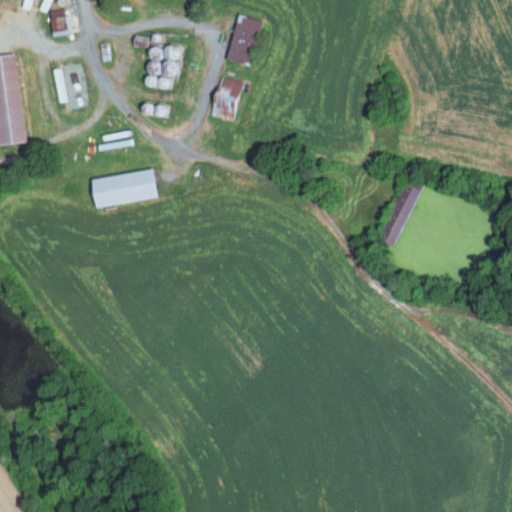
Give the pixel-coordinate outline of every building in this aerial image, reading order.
[(70,32),(68,8),(48,10),(51,34),(70,32)] [(226,58),(250,64),(261,18),(237,13),(226,58)] [(176,66),(169,65),(170,56),(176,57),(177,48),(151,44),(146,76),(160,78),(161,72),(174,74),(176,66)] [(0,144),(26,141),(14,53),(0,54),(0,144)] [(86,108),(77,57),(45,63),(54,108),(64,106),(65,112),(86,108)] [(233,119),(241,80),(222,76),(219,96),(213,95),(210,115),(233,119)] [(91,177),(95,206),(157,198),(153,168),(91,177)] [(418,189),(401,182),(376,241),(393,248),(418,189)]
